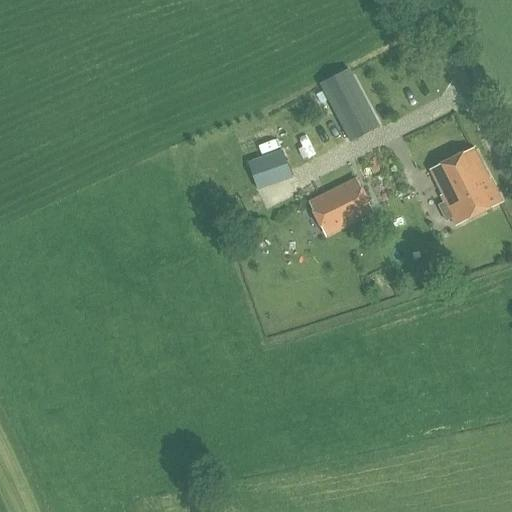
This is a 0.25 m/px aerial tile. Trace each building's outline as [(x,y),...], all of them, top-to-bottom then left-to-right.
[(351,141),(380,127),(350,70),(322,85),(351,141)] [(336,148),(329,134),(311,142),(300,120),(289,125),(306,162),(336,148)] [(372,151),(390,140),(383,129),(366,140),(372,151)] [(292,178),(276,130),(198,157),(213,202),(274,180),(275,184),(292,178)] [(490,179),(473,150),(430,171),(444,195),(442,196),(445,202),(439,205),(447,221),(453,218),(457,225),(502,202),(491,179),(490,179)] [(350,196),(306,219),(323,251),(367,227),(350,196)]
